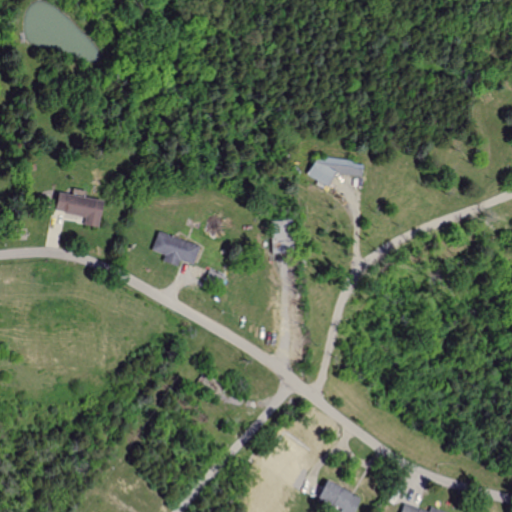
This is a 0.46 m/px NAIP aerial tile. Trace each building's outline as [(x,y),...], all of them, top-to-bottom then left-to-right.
[(304,179),(325,180),(326,173),(355,176),(356,162),(306,158),(304,179)] [(79,216),(78,225),(95,228),(99,201),(48,193),(46,211),(79,216)] [(265,222),(268,249),(279,248),(275,221),(265,222)] [(188,264),(194,246),(152,231),(146,250),(159,254),(157,261),(172,266),(174,260),(188,264)] [(311,498),(340,511),(349,511),(356,498),(319,481),(311,498)]
